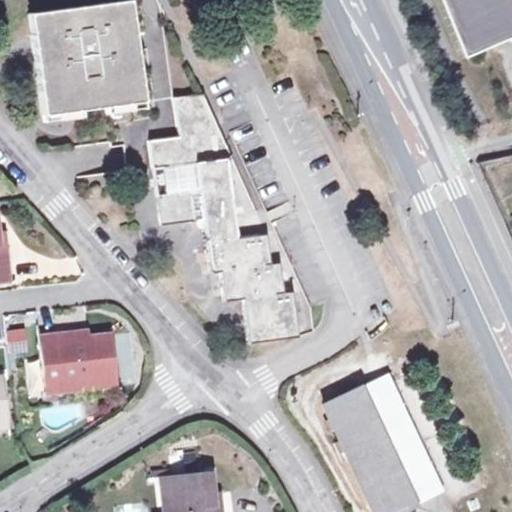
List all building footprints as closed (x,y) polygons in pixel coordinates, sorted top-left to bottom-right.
[(145,98),(133,0),(80,0),(34,5),(36,29),(32,29),(41,110),(104,103),(145,98)] [(176,94),(204,91),(203,90),(201,74),(191,0),(133,0),(145,98),(104,103),(109,144),(122,142),(123,155),(125,168),(139,166),(154,165),(150,136),(181,132),(176,94)] [(511,0),(445,0),(464,46),(511,26),(511,0)] [(204,91),(176,94),(181,132),(150,136),(154,165),(160,220),(206,214),(213,267),(222,266),(225,296),(244,294),(249,338),(299,332),(293,287),(289,287),(285,288),(281,259),(272,260),(268,230),(204,91)] [(0,283),(9,282),(5,244),(0,244),(0,283)] [(6,355),(27,353),(25,328),(4,330),(6,355)] [(89,328),(76,329),(77,332),(78,343),(90,342),(90,336),(89,328)] [(77,332),(39,336),(45,386),(80,382),(80,388),(118,384),(113,334),(90,336),(90,342),(78,343),(77,332)] [(377,376),(363,383),(417,500),(445,487),(389,370),(377,376)] [(0,426),(10,426),(4,376),(0,376),(0,426)] [(45,386),(45,392),(80,388),(80,382),(45,386)] [(375,511),(392,511),(417,501),(417,500),(363,383),(348,389),(324,400),(375,511)] [(172,511),(221,511),(220,503),(208,504),(207,491),(213,490),(211,468),(159,473),(163,509),(172,508),(172,511)]
